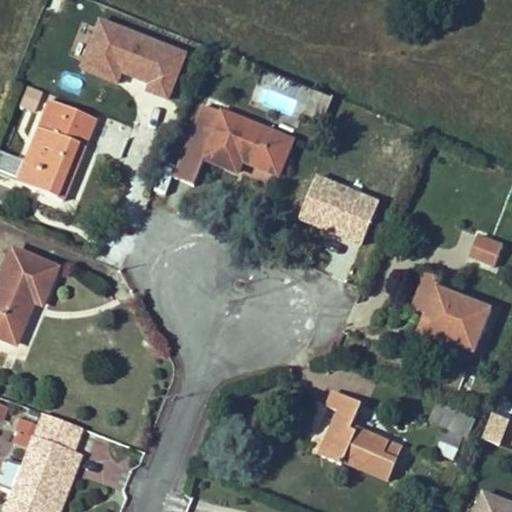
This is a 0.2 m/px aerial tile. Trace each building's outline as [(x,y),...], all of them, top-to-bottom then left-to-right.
[(63,0),(46,0),(44,8),(59,14),(63,0)] [(171,97),(189,50),(100,15),(79,67),(121,83),(123,78),(171,97)] [(321,125),(332,95),(262,69),(251,99),(321,125)] [(61,107),(66,95),(53,89),(48,102),(61,107)] [(23,163),(14,184),(62,203),(95,121),(84,116),(89,104),(66,95),(61,107),(48,102),(23,163)] [(100,108),(89,104),(84,116),(95,121),(100,108)] [(279,176),(293,142),(204,105),(174,178),(193,185),(204,158),(237,172),(242,160),(279,176)] [(389,169),(400,145),(374,133),(363,158),(389,169)] [(389,169),(405,177),(416,152),(400,145),(389,169)] [(0,177),(14,184),(23,163),(0,153),(0,177)] [(315,172),(296,220),(362,247),(381,199),(315,172)] [(395,202),(401,188),(387,182),(381,196),(395,202)] [(477,237),(469,257),(495,267),(503,247),(477,237)] [(40,306),(55,270),(10,252),(0,276),(0,340),(14,346),(32,303),(40,306)] [(427,314),(437,289),(441,280),(427,274),(414,308),(427,314)] [(489,310),(437,289),(427,314),(420,332),(473,353),(489,310)] [(388,481),(402,449),(351,427),(361,404),(334,392),(327,407),(339,412),(320,456),(342,465),(343,461),(388,481)] [(476,422),(437,405),(430,422),(446,429),(464,437),(468,439),(476,422)] [(81,430),(42,415),(37,426),(28,451),(22,466),(8,461),(0,482),(0,488),(12,493),(4,511),(51,511),(73,454),(72,454),(81,430)] [(28,451),(37,426),(19,419),(14,431),(19,433),(14,445),(28,451)] [(464,437),(446,429),(441,442),(458,449),(464,437)] [(58,511),(80,457),(73,454),(51,511),(58,511)] [(511,511),(511,505),(484,494),(476,511),(511,511)]
